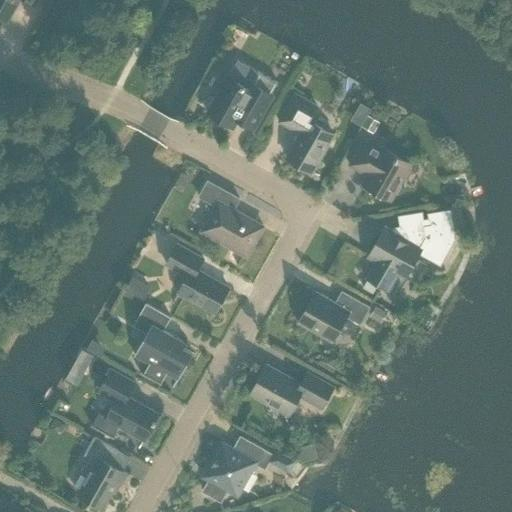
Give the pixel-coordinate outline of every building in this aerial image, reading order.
[(0,0),(0,15),(7,19),(17,0),(34,0),(36,1),(36,0),(0,0)] [(208,113),(233,128),(242,112),(257,120),(271,95),(256,87),(254,90),(242,84),(241,80),(235,77),(232,78),(229,76),(208,113)] [(313,172),(334,135),(309,120),(317,106),(295,93),(279,122),(300,134),(287,158),(313,172)] [(370,131),(381,116),(365,105),(354,120),(370,131)] [(364,185),(390,199),(411,164),(385,149),(384,150),(364,139),(349,165),(369,176),(364,185)] [(234,210),(240,199),(208,181),(199,197),(216,206),(202,231),(247,256),(264,227),(234,210)] [(427,237),(423,212),(398,216),(401,234),(396,234),(388,230),(384,231),(370,256),(378,261),(368,278),(388,289),(398,272),(406,277),(422,249),(421,248),(427,237)] [(216,313),(229,288),(198,270),(204,259),(178,244),(167,264),(188,276),(179,292),(216,313)] [(336,302),(317,291),(299,323),(332,342),(346,317),(360,325),(370,307),(342,291),(336,302)] [(147,334),(135,355),(137,355),(150,362),(143,374),(161,384),(168,372),(178,378),(174,386),(175,386),(195,350),(187,346),(189,341),(165,328),(171,317),(146,302),(133,326),(147,334)] [(95,357),(85,351),(71,375),(80,381),(95,357)] [(284,415),(300,411),(297,401),(300,395),(322,408),(334,387),(308,372),(301,385),(269,367),(254,394),(282,410),(284,415)] [(159,414),(137,401),(128,396),(136,382),(111,369),(98,391),(111,399),(114,405),(107,417),(99,413),(93,425),(92,424),(91,425),(114,438),(114,437),(114,436),(119,426),(144,440),(154,423),(155,423),(157,421),(156,420),(159,414)] [(222,443),(204,475),(208,478),(201,491),(222,503),(229,489),(239,495),(256,464),(265,469),(270,462),(289,472),(296,461),(276,450),(273,454),(241,435),(233,449),(222,443)] [(78,494),(103,508),(116,485),(119,487),(126,473),(111,464),(119,450),(94,436),(82,459),(94,466),(78,494)]
